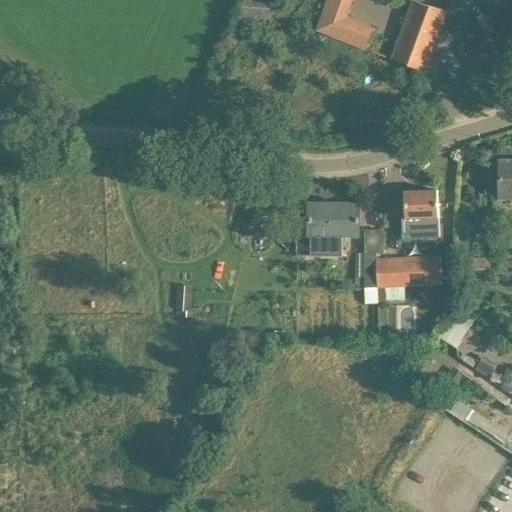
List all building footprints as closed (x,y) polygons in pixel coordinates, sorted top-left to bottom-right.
[(272,19),(273,0),(244,0),(243,17),(272,19)] [(324,0),(313,29),(367,50),(376,27),(347,15),(352,0),(324,0)] [(412,2),(390,60),(426,73),(448,12),(412,2)] [(500,195),(500,199),(511,198),(511,162),(500,162),(500,182),(500,195)] [(406,220),(402,220),(403,240),(439,239),(439,219),(438,190),(405,192),(406,220)] [(309,236),(309,258),(333,258),(333,256),(343,256),(343,238),(359,238),(359,205),(309,204),(309,236)] [(364,265),(364,289),(377,288),(376,259),(376,254),(383,254),(383,230),(364,231),(364,265)] [(377,259),(376,259),(377,288),(378,288),(405,287),(429,286),(442,286),(441,264),(441,257),(377,259)] [(471,259),(470,280),(484,280),(485,260),(471,259)] [(377,288),(364,289),(365,304),(378,304),(377,288)] [(454,306),(436,336),(457,349),(475,319),(454,306)] [(467,356),(463,353),(460,358),(474,367),(477,363),(474,359),(471,356),(467,356)] [(507,378),(511,370),(511,368),(508,367),(503,375),(506,377),(507,378)] [(449,374),(440,388),(451,395),(460,382),(449,374)] [(511,382),(508,380),(502,388),(509,392),(511,387),(511,382)]
